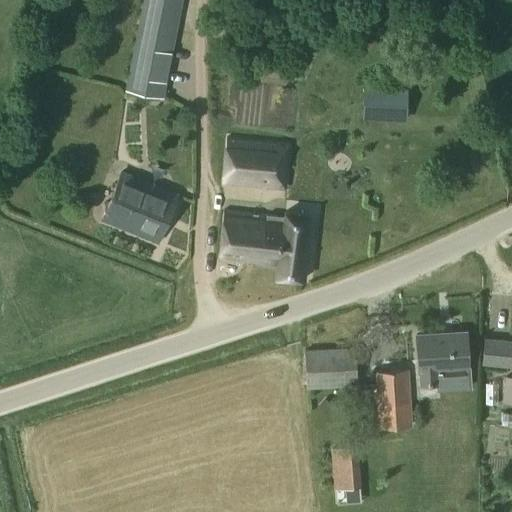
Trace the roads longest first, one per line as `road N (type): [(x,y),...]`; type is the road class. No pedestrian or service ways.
road 1 (unclassified): [(213,337),(198,261),(205,0)]
road 2 (tertiary): [(213,337),(478,233)]
road 3 (tertiary): [(0,405),(213,337)]
